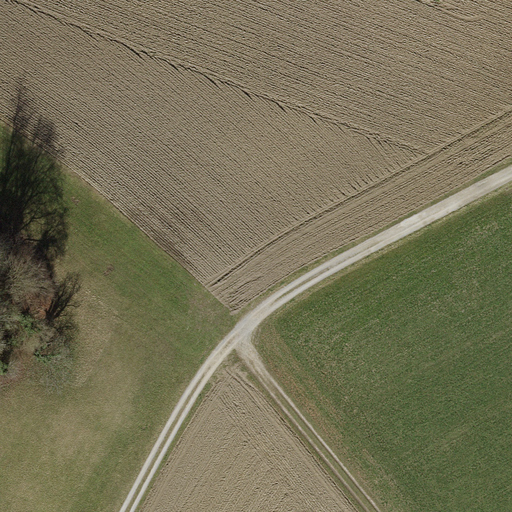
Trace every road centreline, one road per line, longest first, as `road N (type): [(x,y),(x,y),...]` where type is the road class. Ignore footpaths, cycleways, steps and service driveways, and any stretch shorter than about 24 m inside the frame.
road 1 (track): [(240,340),(295,286),(511,169)]
road 2 (track): [(376,511),(240,340)]
road 3 (track): [(129,511),(209,370),(240,340)]
